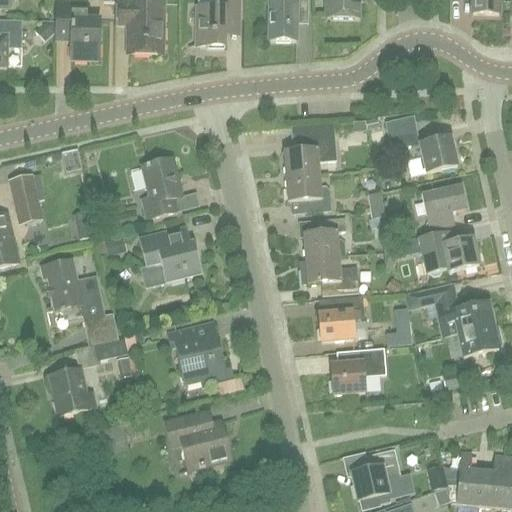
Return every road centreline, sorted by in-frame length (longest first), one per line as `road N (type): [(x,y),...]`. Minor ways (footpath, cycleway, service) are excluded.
road 1 (residential): [(302,511),(207,96)]
road 2 (residential): [(0,141),(207,96)]
road 3 (residential): [(207,96),(343,83),(406,45)]
road 4 (residential): [(511,224),(487,111),(489,75)]
